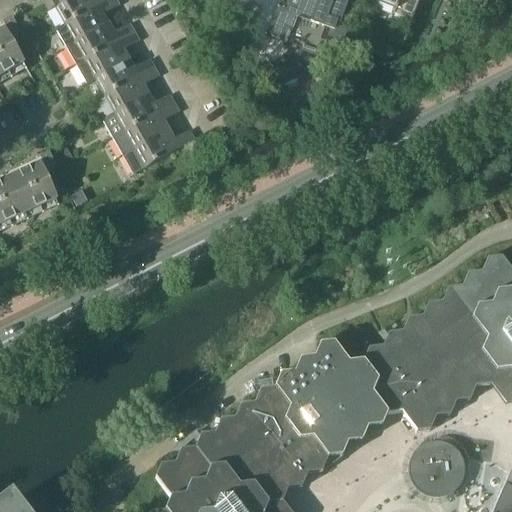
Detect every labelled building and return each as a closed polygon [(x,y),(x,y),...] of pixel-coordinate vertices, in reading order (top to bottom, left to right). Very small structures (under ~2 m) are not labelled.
[(56,9),(66,26),(112,0),(42,0),(50,13),(56,9)] [(56,31),(67,50),(109,26),(104,17),(120,8),(115,0),(112,0),(66,26),(56,31)] [(284,42),(286,43),(288,37),(314,47),(314,45),(338,54),(347,30),(345,26),(339,23),(348,1),(346,0),(332,0),(331,2),(325,0),(290,0),(286,12),(281,10),(276,12),(269,30),(272,36),(284,41),(284,42)] [(411,22),(419,0),(377,0),(377,1),(394,8),(393,11),(394,15),(411,22)] [(4,24),(8,32),(10,36),(12,37),(15,37),(16,37),(18,36),(19,34),(20,31),(13,19),(4,24)] [(67,50),(77,68),(135,34),(131,27),(115,36),(109,26),(67,50)] [(0,79),(25,65),(4,30),(0,31),(0,79)] [(96,80),(96,81),(130,62),(124,52),(140,43),(135,34),(77,68),(86,85),(96,80)] [(96,81),(106,98),(155,70),(151,62),(135,71),(130,62),(96,81)] [(106,98),(115,115),(116,116),(149,97),(144,87),(160,78),(155,70),(106,98)] [(103,122),(113,141),(175,105),(171,98),(155,107),(149,97),(116,116),(115,115),(103,122)] [(113,141),(123,158),(169,132),(164,124),(180,114),(175,105),(113,141)] [(169,132),(123,158),(133,176),(195,141),(191,133),(175,142),(169,132)] [(66,150),(53,157),(60,169),(73,162),(66,150)] [(38,159),(41,165),(43,171),(45,173),(48,173),(50,173),(51,172),(52,170),(53,168),(47,155),(38,159)] [(0,227),(57,201),(43,171),(41,165),(34,169),(32,165),(16,172),(18,176),(2,183),(0,179),(0,227)] [(486,198),(498,219),(506,215),(494,193),(486,198)] [(511,274),(501,259),(487,261),(481,274),(467,276),(462,289),(447,291),(442,304),(427,306),(422,319),(408,321),(402,334),(388,336),(382,349),(368,351),(363,363),(348,365),(333,346),(319,348),(313,361),(300,362),(293,375),(280,376),(274,390),(259,392),(254,405),(240,407),(234,420),(220,421),(214,434),(200,436),(195,449),(180,451),(174,464),(160,466),(155,480),(169,499),(164,511),(265,511),(268,506),(282,504),(288,491),(302,489),(307,476),(336,472),(347,446),(361,444),(367,431),(381,430),(387,416),(400,414),(416,434),(430,433),(436,419),(450,418),(456,404),(470,403),(476,389),(490,388),(492,384),(495,387),(511,384),(511,274)] [(407,473),(407,476),(407,478),(408,481),(409,483),(410,485),(411,488),(412,490),(414,492),(416,493),(417,495),(419,497),(422,498),(424,499),(426,500),(429,501),(432,501),(434,501),(437,501),(442,501),(444,500),(449,498),(451,501),(459,495),(456,492),(458,490),(459,488),(461,486),(462,484),(463,481),(463,479),(464,476),(464,474),(464,471),(464,469),(464,466),(463,464),(462,461),(461,459),(460,457),(458,455),(457,453),(455,451),(453,450),(451,448),(449,447),(444,445),(439,444),(437,444),(434,444),(432,444),(429,444),(427,445),(422,447),(420,448),(418,450),(416,451),(414,453),(413,455),(411,457),(410,459),(409,461),(408,464),(407,466),(407,468),(407,471),(407,473)] [(511,511),(511,475),(510,474),(493,511),(511,511)] [(0,511),(19,511),(9,499),(0,505),(0,511)]
